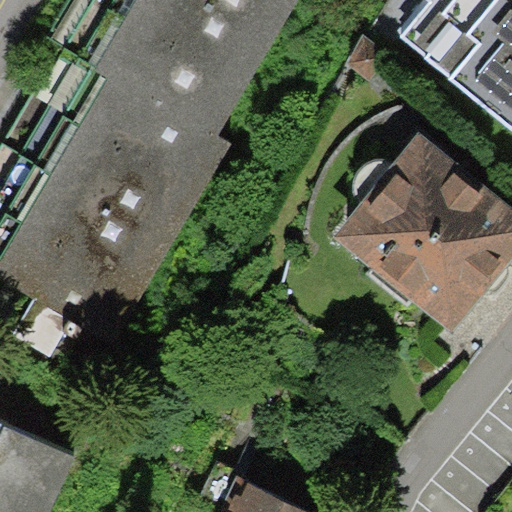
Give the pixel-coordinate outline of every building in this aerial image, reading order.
[(88,0),(0,150),(0,283),(116,349),(306,0),(88,0)] [(511,0),(434,0),(403,37),(511,126),(511,0)] [(458,336),(511,267),(511,203),(418,129),(397,156),(380,153),(369,157),(363,170),(364,190),(372,204),(341,243),(458,336)] [(0,511),(55,511),(77,461),(0,424),(0,511)] [(308,511),(217,471),(198,511),(308,511)]
